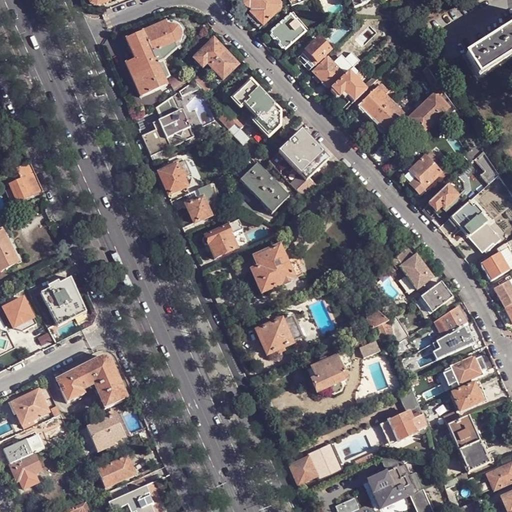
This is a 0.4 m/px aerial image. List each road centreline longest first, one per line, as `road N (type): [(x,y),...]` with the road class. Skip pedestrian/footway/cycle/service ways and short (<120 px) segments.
road 1 (unclassified): [(286,485),(82,32)]
road 2 (primary): [(238,488),(40,50)]
road 3 (residential): [(209,0),(467,278),(509,356)]
road 4 (unclassified): [(0,70),(116,328)]
road 5 (unclassified): [(116,328),(197,511)]
road 6 (residential): [(0,385),(116,328)]
